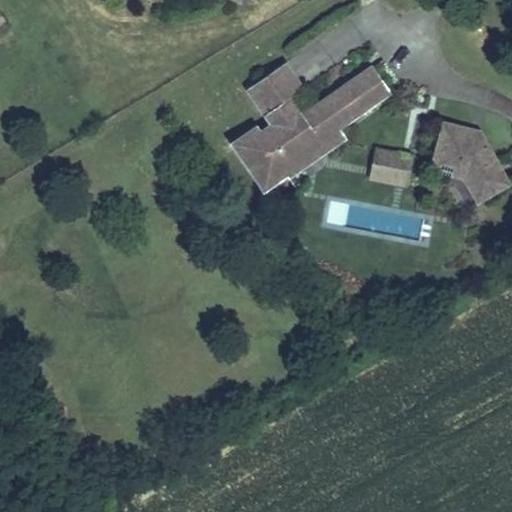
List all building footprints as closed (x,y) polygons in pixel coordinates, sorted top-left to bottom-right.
[(370,68),(302,115),(296,119),(292,112),(297,108),(290,98),(302,89),(284,63),(247,89),(272,124),(258,134),(259,136),(245,146),(266,177),(319,140),(320,142),(338,131),(339,127),(387,93),(370,68)] [(296,119),(302,115),(297,108),(292,112),(296,119)] [(445,124),(436,155),(456,161),(465,177),(478,200),(507,184),(483,140),(478,143),(467,140),(467,136),(466,133),(464,130),(460,128),(445,124)] [(259,136),(258,134),(254,129),(233,143),(263,188),(341,136),(338,131),(320,142),(319,140),(266,177),(245,146),(259,136)] [(405,184),(410,157),(376,151),(371,177),(405,184)] [(456,161),(436,155),(432,168),(465,177),(456,161)]
